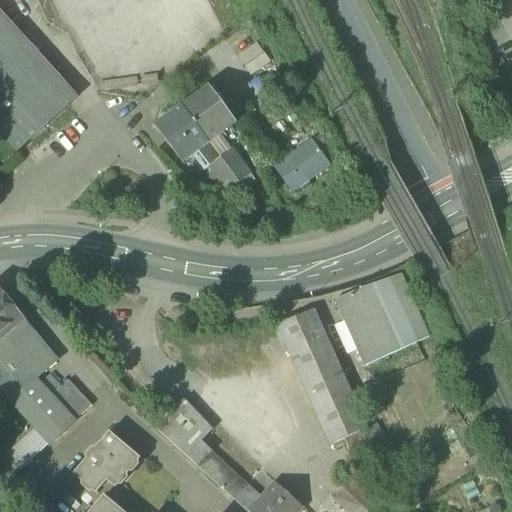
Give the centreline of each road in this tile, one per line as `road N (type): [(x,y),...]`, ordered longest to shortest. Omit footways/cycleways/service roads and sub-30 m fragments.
road 1 (residential): [(0,244),(10,196),(90,134),(114,133),(145,169),(156,199),(158,262)]
road 2 (tertiary): [(158,262),(217,273),(324,265),(444,211)]
road 3 (residential): [(444,211),(338,0)]
road 4 (tertiary): [(0,244),(54,242),(158,262)]
